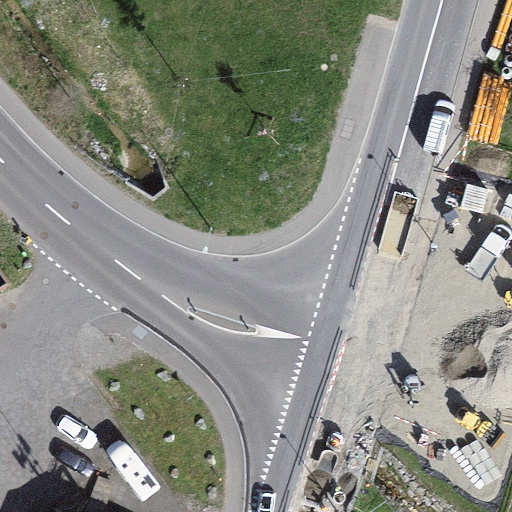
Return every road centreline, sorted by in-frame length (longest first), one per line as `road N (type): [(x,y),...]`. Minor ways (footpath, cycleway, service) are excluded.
road 1 (tertiary): [(344,361),(184,308),(51,206),(0,149)]
road 2 (tertiary): [(344,361),(443,0)]
road 3 (tertiary): [(291,511),(344,361)]
